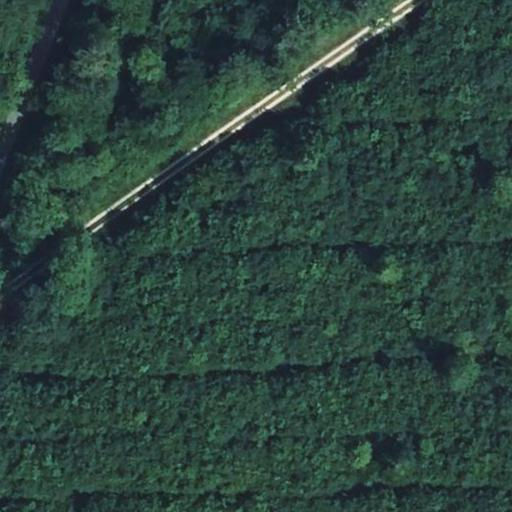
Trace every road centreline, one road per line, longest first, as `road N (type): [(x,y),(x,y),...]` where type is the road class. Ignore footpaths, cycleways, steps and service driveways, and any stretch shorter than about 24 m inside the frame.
road 1 (track): [(416,0),(0,288)]
road 2 (track): [(0,160),(61,0)]
